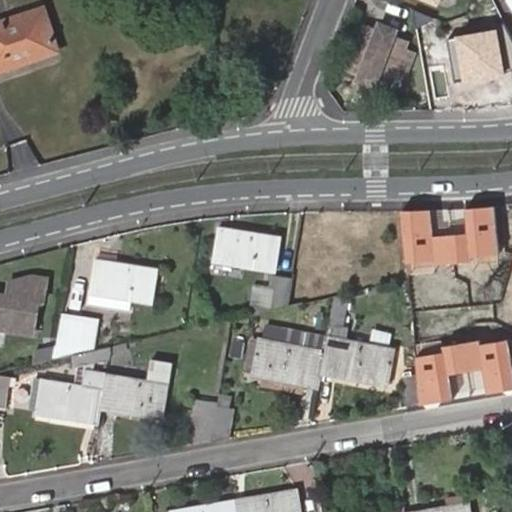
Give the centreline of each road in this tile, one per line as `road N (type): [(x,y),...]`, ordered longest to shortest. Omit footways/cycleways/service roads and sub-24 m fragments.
road 1 (residential): [(511,410),(0,498)]
road 2 (secondary): [(0,241),(229,192),(511,180)]
road 3 (secondary): [(297,137),(214,144),(0,197)]
road 4 (secondary): [(511,126),(297,137)]
road 5 (residential): [(297,137),(295,105),(335,0)]
